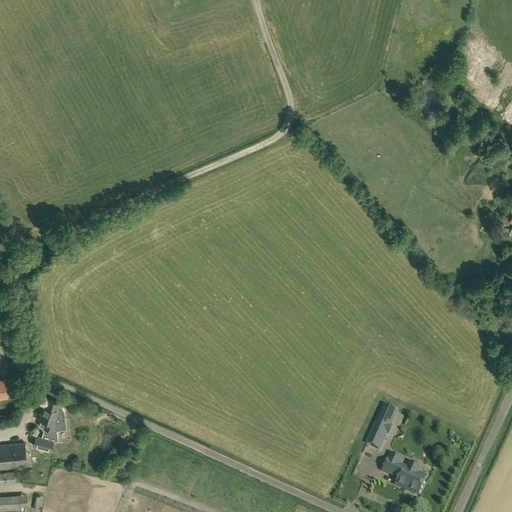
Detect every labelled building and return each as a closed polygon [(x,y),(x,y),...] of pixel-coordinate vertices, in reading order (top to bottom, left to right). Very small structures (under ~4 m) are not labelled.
[(209,0),(212,7),(235,0),(151,0),(159,24),(186,16),(182,3),(186,1),(185,0),(209,0)] [(175,30),(176,36),(211,25),(209,19),(175,30)] [(215,27),(177,34),(179,45),(217,37),(215,27)] [(4,358),(17,353),(12,343),(7,324),(0,325),(0,342),(1,347),(4,358)] [(59,405),(60,403),(45,399),(39,419),(40,420),(39,424),(43,430),(41,437),(36,436),(33,446),(50,450),(53,441),(58,441),(56,424),(66,423),(64,414),(64,411),(63,409),(62,407),(61,406),(59,405)] [(384,406),(378,419),(367,444),(380,450),(387,434),(388,435),(392,427),(390,426),(397,412),(384,406)] [(0,444),(0,469),(27,467),(25,442),(0,444)] [(427,478),(418,474),(421,468),(410,463),(407,469),(400,465),(402,460),(391,455),(389,460),(388,460),(383,471),(399,478),(396,485),(419,495),(427,478)] [(0,483),(15,482),(14,472),(0,473),(0,483)] [(25,506),(30,506),(29,501),(0,502),(1,511),(25,511),(25,506)]
